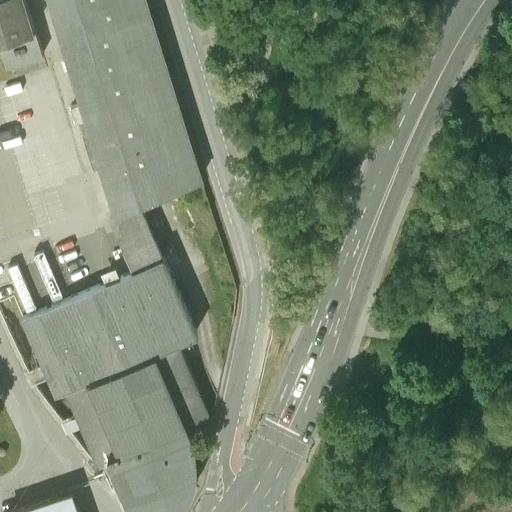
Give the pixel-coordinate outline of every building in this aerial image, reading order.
[(0,0),(0,42),(7,62),(43,51),(26,0),(0,0)] [(48,0),(115,209),(140,199),(203,171),(148,0),(48,0)] [(115,209),(109,212),(132,267),(164,254),(140,199),(115,209)] [(197,332),(164,254),(132,267),(21,314),(54,392),(64,388),(96,463),(107,458),(126,502),(131,511),(177,511),(184,506),(190,495),(195,481),(196,470),(196,452),(192,436),(187,423),(210,414),(178,340),(197,332)] [(486,479),(472,485),(476,494),(489,488),(486,479)] [(3,511),(80,511),(79,509),(71,487),(3,511)]
